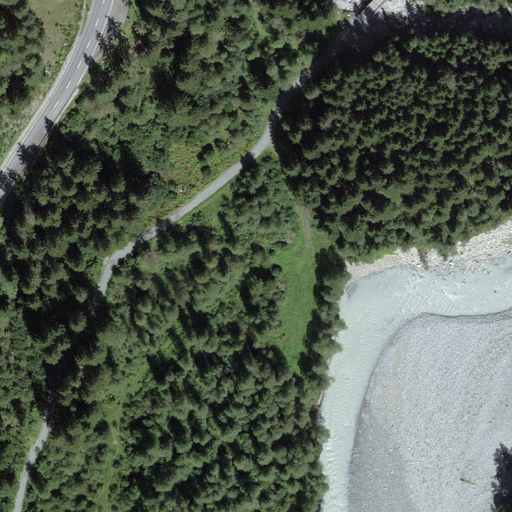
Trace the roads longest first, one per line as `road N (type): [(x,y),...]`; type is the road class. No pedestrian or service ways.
road 1 (track): [(18,511),(58,374),(105,278),(259,145),(304,73),(379,0)]
road 2 (primary): [(102,0),(67,83),(0,193)]
